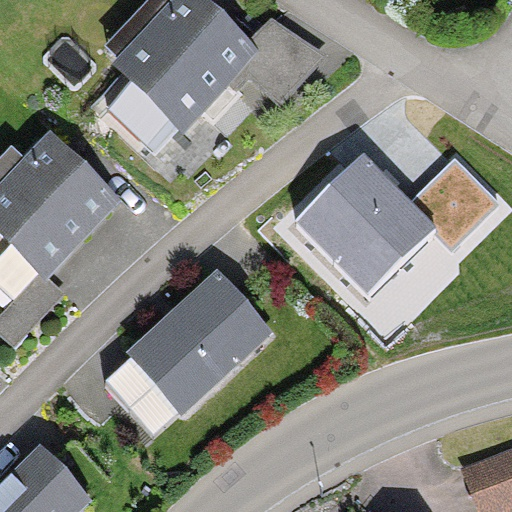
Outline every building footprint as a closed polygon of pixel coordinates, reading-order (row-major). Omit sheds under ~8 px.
[(118,77),(176,132),(245,59),(186,4),(118,77)] [(0,242),(39,279),(107,206),(49,151),(0,202),(0,242)] [(431,225),(364,158),(301,220),(367,287),(431,225)] [(177,419),(264,339),(214,285),(127,365),(176,418),(177,419)] [(511,511),(511,450),(463,468),(478,511),(511,511)] [(0,511),(80,511),(84,508),(36,459),(0,495),(0,511)]
